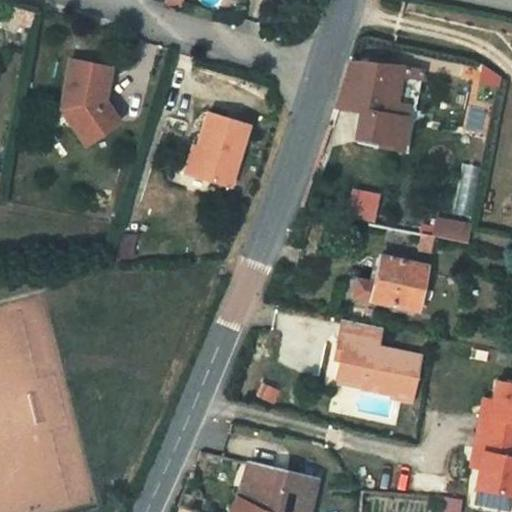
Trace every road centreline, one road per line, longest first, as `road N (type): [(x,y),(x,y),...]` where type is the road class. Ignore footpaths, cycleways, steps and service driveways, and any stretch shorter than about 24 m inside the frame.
road 1 (tertiary): [(148,511),(258,263),(322,72)]
road 2 (residential): [(322,72),(81,0)]
